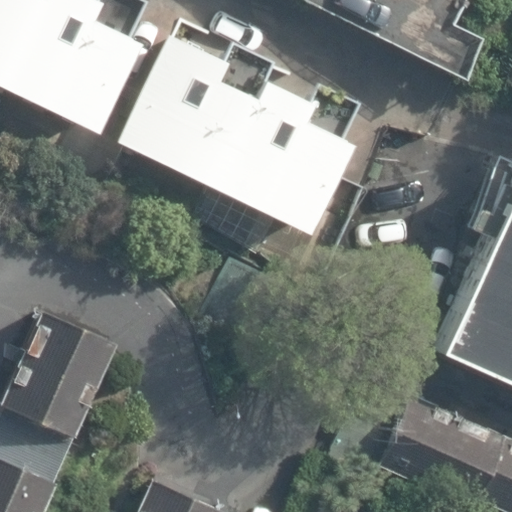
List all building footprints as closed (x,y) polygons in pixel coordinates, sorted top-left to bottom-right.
[(0,0),(0,91),(86,134),(132,44),(83,20),(93,0),(0,0)] [(170,39),(158,34),(107,141),(300,236),(343,144),(295,121),(306,101),(253,77),(244,96),(208,78),(218,59),(171,36),(170,39)] [(460,227),(481,236),(429,352),(511,390),(511,160),(492,151),(460,227)] [(147,199),(101,278),(196,334),(243,256),(147,199)] [(106,336),(39,307),(0,394),(0,407),(62,435),(106,336)] [(511,511),(511,441),(405,392),(403,397),(384,388),(373,412),(388,419),(368,463),(467,508),(472,498),(502,511),(511,511)] [(32,511),(45,485),(0,463),(0,511),(32,511)] [(203,511),(206,508),(137,479),(122,511),(203,511)]
